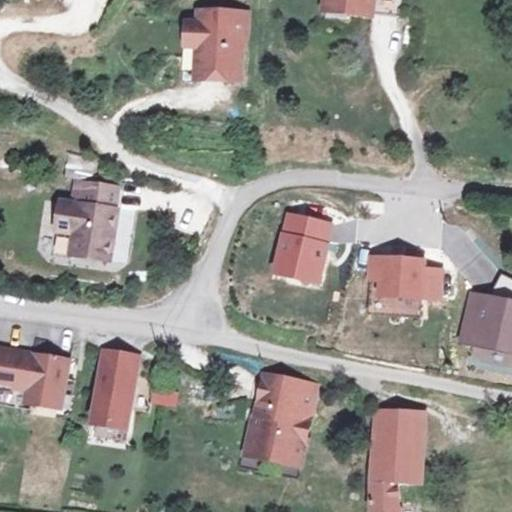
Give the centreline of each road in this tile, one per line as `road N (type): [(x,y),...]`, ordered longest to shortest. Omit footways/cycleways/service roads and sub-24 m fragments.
road 1 (residential): [(511,194),(305,177),(265,184),(233,209),(202,275),(189,330)]
road 2 (residential): [(511,401),(189,330)]
road 3 (residential): [(189,330),(0,308)]
